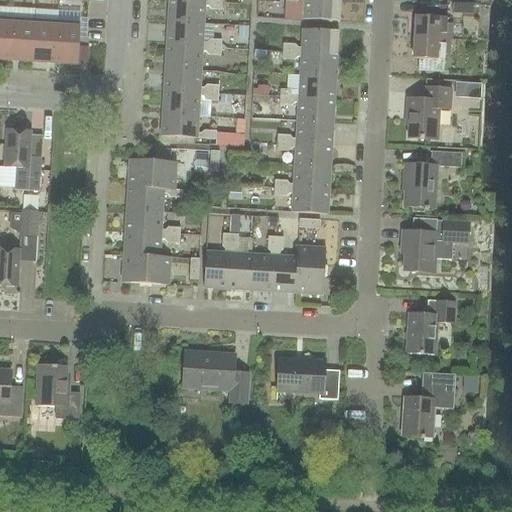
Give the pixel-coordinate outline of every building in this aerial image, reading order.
[(174,0),(170,0),(169,23),(205,25),(206,7),(210,7),(212,10),(225,11),(225,3),(174,0)] [(340,22),(341,0),(286,0),(287,3),(299,4),(302,1),(306,1),(305,20),(340,22)] [(415,38),(451,40),(452,24),(447,24),(449,7),(423,5),(422,17),(416,17),(415,38)] [(0,57),(10,58),(13,21),(0,19),(0,57)] [(33,60),(36,22),(13,21),(10,58),(33,60)] [(58,23),(36,22),(33,60),(56,61),(58,23)] [(81,25),(58,23),(56,61),(79,62),(81,25)] [(205,25),(169,23),(168,45),(222,49),(223,41),(210,40),(208,43),(204,43),(205,25)] [(241,27),(240,38),(249,38),(250,27),(241,27)] [(284,44),(284,52),(338,56),(340,32),(304,30),(303,49),(299,48),(297,45),(284,44)] [(450,56),(451,40),(415,38),(414,59),(420,59),(419,71),(445,73),(446,55),(450,56)] [(168,45),(166,68),(202,70),(203,52),(207,52),(210,56),(222,56),(222,49),(168,45)] [(256,51),(256,59),(266,60),(267,52),(256,51)] [(301,76),(337,78),(338,56),(284,52),(283,60),(296,61),(298,58),(302,58),(301,76)] [(202,70),(166,68),(165,91),(220,94),(220,86),(208,85),(205,88),(201,88),(202,70)] [(281,98),(335,101),(337,78),(301,76),(300,94),(296,94),(294,91),(282,90),(281,98)] [(451,111),(452,90),(426,88),(426,100),(411,99),(409,139),(439,141),(440,110),(451,111)] [(165,91),(164,114),(200,116),(201,98),(204,98),(207,101),(219,102),(220,94),(165,91)] [(334,124),(335,101),(281,98),(280,106),(293,106),(296,103),(299,104),(298,122),(334,124)] [(200,116),(164,114),(162,137),(217,140),(218,132),(205,131),(202,134),(199,134),(200,116)] [(278,143),(333,147),(334,124),(298,122),(297,140),(294,139),(291,136),(279,136),(278,143)] [(41,192),(43,159),(31,158),(32,132),(8,131),(6,168),(17,168),(16,190),(41,192)] [(218,143),(245,143),(245,139),(235,139),(235,132),(218,132),(218,143)] [(331,169),(333,147),(278,143),(278,151),(290,152),(293,149),(297,149),(296,167),(331,169)] [(219,174),(220,153),(212,153),(211,173),(219,174)] [(462,169),(463,154),(433,153),(432,167),(408,165),(405,208),(435,209),(438,167),(462,169)] [(131,160),(129,188),(176,191),(178,163),(131,160)] [(275,189),(330,192),(331,169),(296,167),(295,185),(291,185),(288,182),(276,181),(275,189)] [(129,188),(128,210),(164,213),(165,195),(169,195),(171,198),(183,199),(184,191),(176,191),(129,188)] [(231,188),(231,200),(242,201),(243,189),(231,188)] [(330,192),(275,189),(275,196),(287,197),(290,194),(294,195),(293,213),(329,215),(330,192)] [(128,210),(126,233),(181,237),(182,229),(169,228),(166,231),(162,231),(164,213),(128,210)] [(39,213),(23,212),(22,237),(38,238),(39,213)] [(270,219),(270,228),(278,228),(278,219),(270,219)] [(320,230),(321,221),(301,220),(300,229),(320,230)] [(469,245),(470,224),(444,222),(443,234),(404,232),(403,246),(406,247),(405,272),(435,274),(436,258),(451,259),(452,244),(469,245)] [(231,226),(231,235),(240,235),(240,226),(231,226)] [(181,237),(126,233),(125,255),(161,258),(162,240),(166,240),(168,244),(181,244),(181,237)] [(205,288),(228,290),(232,235),(224,235),(223,247),(226,250),(226,254),(207,253),(205,288)] [(228,290),(251,291),(253,255),(235,254),(236,250),(239,248),(239,236),(232,235),(228,290)] [(253,255),(251,291),(274,293),(277,238),(269,237),(269,250),(271,253),(271,256),(253,255)] [(274,293),(296,294),(298,258),(281,257),(281,253),(284,251),(285,238),(277,238),(274,293)] [(299,247),(298,258),(296,294),(324,296),(327,249),(299,247)] [(0,286),(19,288),(21,251),(0,249),(0,286)] [(161,258),(125,255),(123,283),(170,286),(172,258),(161,258)] [(199,280),(200,260),(192,260),(191,280),(199,280)] [(455,325),(456,303),(429,301),(428,315),(410,314),(408,354),(436,356),(438,324),(455,325)] [(247,404),(248,375),(234,374),(235,357),(187,354),(185,388),(233,391),(232,403),(247,404)] [(339,401),(340,372),(326,371),(327,361),(306,360),(306,361),(280,360),(278,393),(320,395),(320,400),(339,401)] [(80,421),(81,395),(67,394),(68,368),(57,367),(54,366),(53,367),(38,366),(36,406),(57,407),(57,419),(80,421)] [(0,416),(22,418),(24,388),(12,387),(13,375),(0,374),(0,416)] [(422,399),(405,398),(403,436),(420,437),(420,439),(433,440),(435,409),(454,410),(457,376),(424,374),(422,399)]
